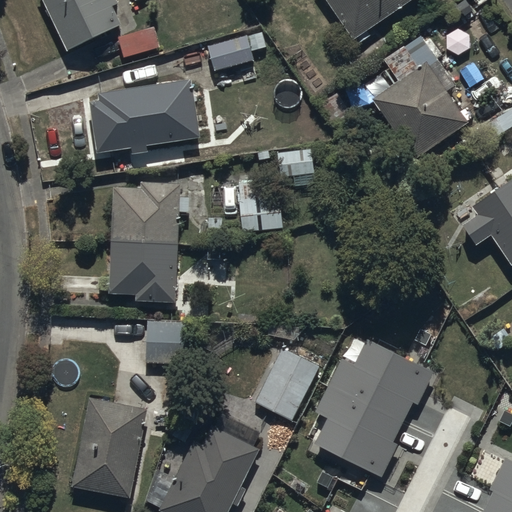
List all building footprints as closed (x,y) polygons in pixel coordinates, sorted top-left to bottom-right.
[(44,0),(69,52),(122,27),(113,7),(119,4),(116,0),(44,0)] [(326,0),(357,43),(417,0),(326,0)] [(156,28),(119,38),(124,59),(162,49),(156,28)] [(209,48),(216,72),(255,61),(252,52),(267,48),(263,32),(240,38),(240,37),(226,41),(227,43),(209,48)] [(406,48),(405,46),(386,60),(400,82),(383,94),(380,90),(371,96),(416,161),(470,124),(449,93),(458,87),(440,61),(445,58),(427,33),(406,48)] [(207,117),(198,118),(192,81),(100,95),(101,102),(89,104),(97,154),(133,148),(134,155),(149,153),(148,147),(201,138),(200,129),(209,127),(207,117)] [(417,183),(387,139),(354,161),(384,205),(417,183)] [(314,152),(278,153),(280,188),(315,187),(314,152)] [(271,172),(238,173),(238,204),(241,204),(241,230),(283,229),(283,194),(271,194),(271,172)] [(511,264),(511,180),(475,207),(481,215),(466,226),(480,246),(493,237),(511,264)] [(142,188),(115,187),(111,296),(137,297),(137,303),(178,304),(181,213),(190,213),(191,197),(181,197),(181,183),(142,182),(142,188)] [(223,218),(208,218),(207,259),(222,259),(223,218)] [(148,326),(146,363),(187,364),(188,327),(148,326)] [(320,368),(281,349),(254,402),(261,405),(258,410),(274,417),(276,414),(293,422),(320,368)] [(150,410),(92,399),(73,489),(132,501),(150,410)] [(378,431),(346,416),(329,454),(361,468),(378,431)] [(162,507),(160,511),(162,511),(230,511),(234,505),(240,508),(248,491),(242,487),(261,450),(254,446),(260,434),(229,419),(223,431),(213,427),(204,445),(194,441),(175,480),(159,472),(146,499),(162,507)] [(341,511),(285,485),(271,511),(341,511)]
